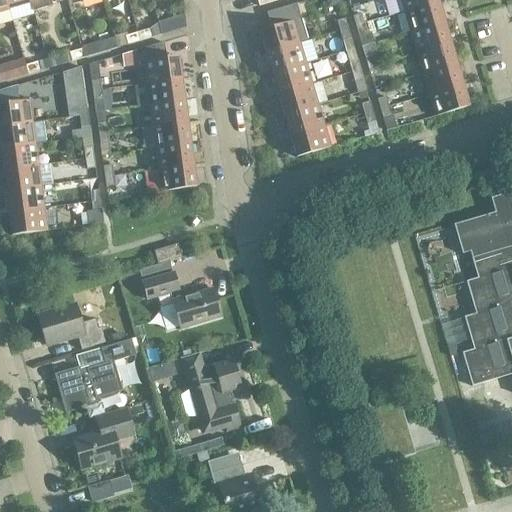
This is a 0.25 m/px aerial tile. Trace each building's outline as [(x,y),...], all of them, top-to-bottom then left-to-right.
[(0,0),(0,12),(8,10),(5,0),(0,0)] [(29,0),(5,0),(8,10),(30,4),(29,0)] [(55,4),(53,0),(29,0),(30,4),(32,13),(52,7),(51,5),(55,4)] [(399,0),(404,13),(438,3),(436,0),(399,0)] [(444,24),(438,3),(404,13),(410,34),(444,24)] [(352,17),(355,27),(364,25),(361,15),(352,17)] [(339,32),(348,30),(345,20),(336,22),(339,32)] [(157,24),(161,36),(170,33),(166,21),(157,24)] [(265,54),(299,44),(293,22),(259,32),(265,54)] [(450,44),(444,24),(410,34),(416,54),(450,44)] [(364,25),(355,27),(361,48),(373,45),(370,34),(367,35),(364,25)] [(149,30),(137,34),(139,42),(151,39),(149,30)] [(350,39),(348,30),(339,32),(342,42),(350,39)] [(139,42),(137,34),(125,37),(127,46),(139,42)] [(486,60),(498,57),(493,36),(482,38),(486,60)] [(166,59),(164,43),(136,51),(139,63),(143,62),(146,85),(181,80),(178,58),(166,59)] [(305,65),(299,44),(265,54),(271,75),(305,65)] [(456,65),(450,44),(416,54),(422,75),(456,65)] [(373,45),(361,48),(367,69),(376,66),(373,56),(376,56),(373,45)] [(71,62),(83,59),(81,50),(69,54),(71,62)] [(23,60),(15,63),(0,67),(0,81),(0,83),(27,75),(25,67),(23,60)] [(351,73),(360,71),(357,61),(348,64),(351,73)] [(37,63),(25,67),(27,75),(40,72),(37,63)] [(92,92),(101,91),(97,63),(89,66),(92,92)] [(271,75),(277,95),(311,85),(305,65),(271,75)] [(428,96),(462,86),(456,65),(422,75),(428,96)] [(379,76),(376,66),(367,69),(370,79),(379,76)] [(363,81),(360,71),(351,73),(354,83),(363,81)] [(184,101),(181,80),(146,85),(149,106),(184,101)] [(317,106),(311,85),(277,95),(283,116),(317,106)] [(468,108),(462,86),(428,96),(434,118),(468,108)] [(102,101),(101,91),(92,92),(94,102),(102,101)] [(79,117),(87,116),(84,93),(75,94),(79,117)] [(377,100),(380,110),(388,108),(385,98),(377,100)] [(0,128),(31,124),(28,101),(0,105),(0,128)] [(184,101),(149,106),(152,128),(187,123),(184,101)] [(363,115),(372,113),(369,103),(361,105),(363,115)] [(323,127),(317,106),(283,116),(289,137),(323,127)] [(391,118),(388,108),(380,110),(382,120),(391,118)] [(375,122),(372,113),(363,115),(366,125),(375,122)] [(89,126),(87,116),(79,117),(80,128),(89,126)] [(187,123),(152,128),(142,129),(145,150),(154,149),(190,144),(187,123)] [(0,149),(34,145),(31,124),(0,128),(0,149)] [(98,135),(107,134),(105,124),(97,125),(98,135)] [(323,127),(289,137),(296,158),(330,148),(323,127)] [(108,144),(107,134),(98,135),(99,145),(108,144)] [(190,144),(154,149),(157,170),(192,166),(190,144)] [(34,145),(0,149),(0,154),(2,172),(37,167),(34,145)] [(85,160),(93,159),(92,149),(83,150),(85,160)] [(95,169),(93,159),(85,160),(86,170),(95,169)] [(104,178),(113,177),(111,166),(103,168),(104,178)] [(196,188),(192,166),(157,170),(161,193),(196,188)] [(40,188),(37,167),(2,172),(5,193),(40,188)] [(114,187),(113,177),(104,178),(105,188),(114,187)] [(8,214),(43,209),(40,188),(5,193),(8,214)] [(89,193),(91,203),(99,202),(98,191),(89,193)] [(511,192),(490,199),(494,214),(453,226),(461,255),(469,253),(471,259),(477,279),(465,283),(475,315),(463,318),(473,351),(461,354),(471,387),(511,375),(511,192)] [(101,212),(99,202),(91,203),(92,213),(101,212)] [(46,232),(43,209),(8,214),(11,237),(46,232)] [(157,266),(181,259),(177,245),(153,252),(157,266)] [(147,301),(169,294),(180,331),(220,319),(212,290),(180,299),(178,292),(178,291),(173,274),(141,283),(147,301)] [(45,346),(77,337),(81,351),(105,344),(100,329),(97,330),(94,320),(80,324),(75,306),(37,317),(45,346)] [(112,346),(124,342),(121,333),(109,336),(112,346)] [(79,372),(78,368),(54,376),(65,414),(80,410),(81,412),(86,410),(85,408),(90,407),(85,390),(92,388),(95,399),(121,391),(113,363),(135,356),(130,341),(124,342),(112,346),(100,350),(105,365),(79,372)] [(232,360),(204,368),(199,354),(173,362),(177,376),(186,373),(191,390),(188,391),(195,418),(199,417),(203,433),(224,427),(225,432),(225,434),(241,429),(230,393),(241,390),(232,360)] [(175,377),(171,363),(145,371),(149,385),(175,377)] [(414,455),(414,454),(397,396),(367,405),(384,464),(414,455)] [(140,407),(128,410),(130,418),(142,414),(140,407)] [(124,409),(95,418),(100,433),(73,441),(82,470),(119,459),(113,441),(132,435),(124,409)] [(249,477),(245,478),(241,466),(210,475),(214,488),(219,487),(225,511),(251,511),(258,510),(258,511),(276,507),(269,484),(253,489),(249,477)] [(88,486),(98,483),(95,473),(85,476),(88,486)] [(88,489),(92,503),(112,497),(108,483),(88,489)]
